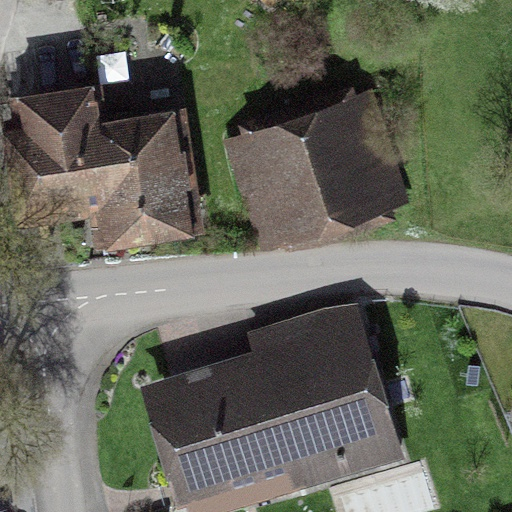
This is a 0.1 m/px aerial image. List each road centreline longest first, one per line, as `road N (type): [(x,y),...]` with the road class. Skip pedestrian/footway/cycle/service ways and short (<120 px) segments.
road 1 (residential): [(511,283),(329,267),(46,299)]
road 2 (residential): [(72,511),(46,299)]
